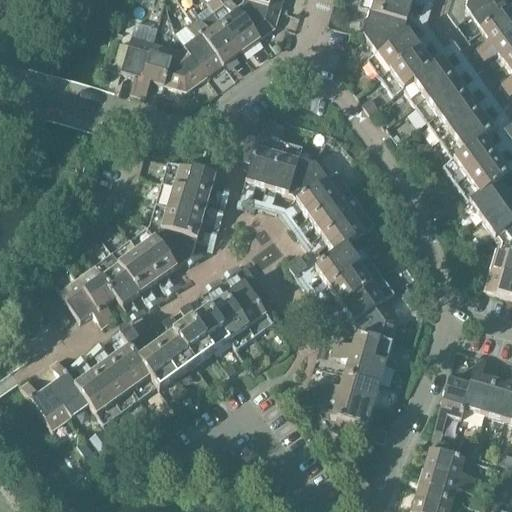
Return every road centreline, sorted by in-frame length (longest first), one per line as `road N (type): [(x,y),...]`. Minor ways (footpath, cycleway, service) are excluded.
road 1 (residential): [(446,318),(415,207),(340,101),(304,77)]
road 2 (residential): [(379,511),(446,318)]
road 3 (residential): [(136,129),(178,128),(253,87),(304,77)]
road 4 (residential): [(317,511),(249,422),(203,455)]
road 5 (residential): [(0,96),(136,129)]
